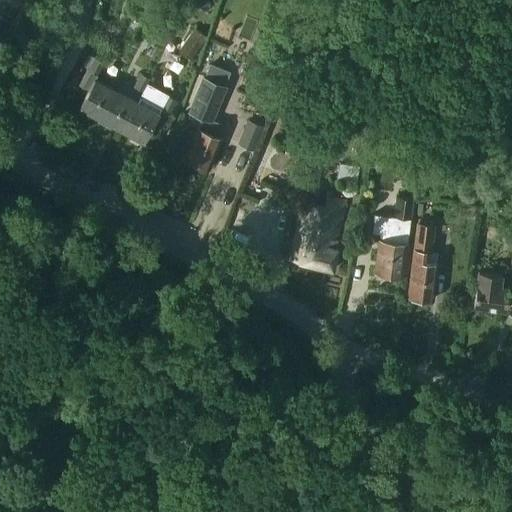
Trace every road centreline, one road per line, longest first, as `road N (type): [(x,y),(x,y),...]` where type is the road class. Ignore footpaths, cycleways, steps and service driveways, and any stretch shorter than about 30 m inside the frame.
road 1 (unclassified): [(384,511),(298,318),(0,156)]
road 2 (track): [(88,306),(143,329),(230,331),(254,342),(274,364),(307,511)]
road 3 (track): [(159,331),(135,367),(136,399),(150,414),(212,429),(229,442),(276,511)]
road 4 (track): [(298,318),(511,392)]
